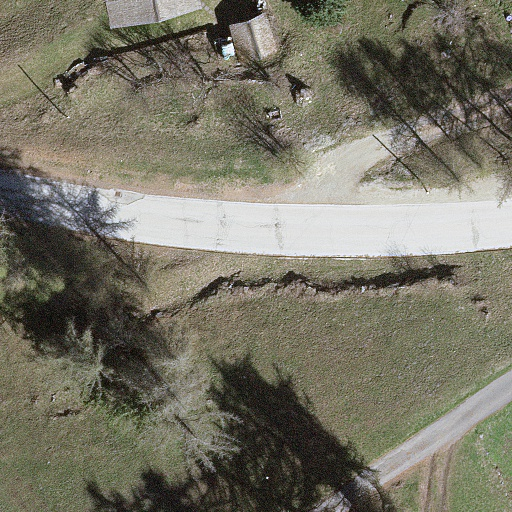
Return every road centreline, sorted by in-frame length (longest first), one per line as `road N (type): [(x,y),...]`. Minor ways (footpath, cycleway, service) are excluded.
road 1 (unclassified): [(0,186),(225,219),(511,206)]
road 2 (track): [(511,97),(368,148),(332,172),(308,219)]
road 3 (track): [(511,379),(329,511)]
